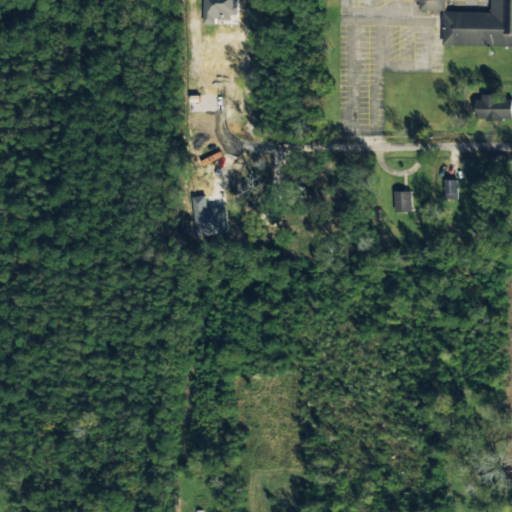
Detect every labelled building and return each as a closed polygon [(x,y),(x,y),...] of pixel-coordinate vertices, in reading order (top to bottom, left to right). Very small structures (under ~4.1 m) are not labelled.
[(446,11),(446,2),(451,2),(451,0),(413,0),(414,2),(420,2),(419,11),(446,11)] [(443,46),(511,46),(511,0),(492,0),(492,13),(444,12),(443,46)] [(511,120),(511,96),(479,96),(478,120),(511,120)] [(458,200),(457,180),(445,181),(445,200),(458,200)] [(411,192),(394,192),(395,212),(412,212),(411,192)] [(189,198),(192,229),(184,229),(185,241),(225,237),(224,223),(222,223),(221,209),(205,210),(204,196),(189,198)]
